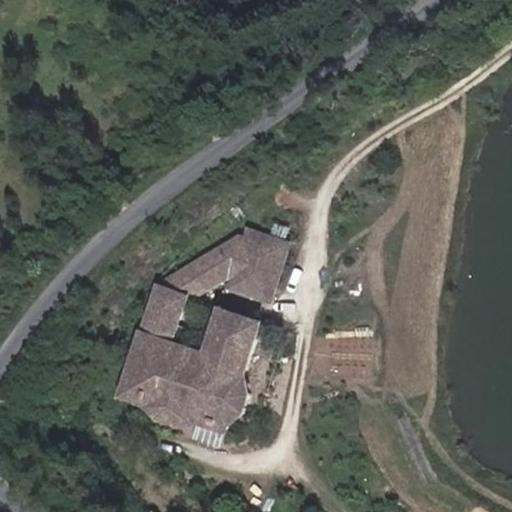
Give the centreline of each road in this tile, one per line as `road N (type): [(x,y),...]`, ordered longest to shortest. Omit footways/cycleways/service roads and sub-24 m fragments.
road 1 (unclassified): [(0,375),(105,245),(448,0)]
road 2 (unknown): [(511,116),(370,217),(347,300),(334,438),(317,486),(288,498),(218,485)]
